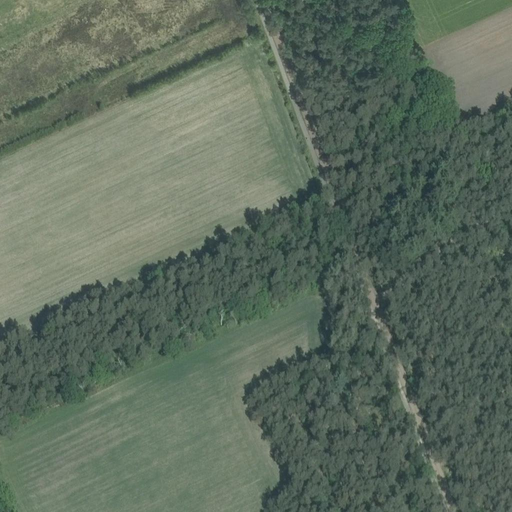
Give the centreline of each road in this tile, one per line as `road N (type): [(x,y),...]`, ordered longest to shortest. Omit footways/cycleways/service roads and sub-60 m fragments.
road 1 (track): [(453,511),(263,0)]
road 2 (track): [(368,302),(326,448),(343,511)]
road 3 (track): [(368,302),(511,205)]
